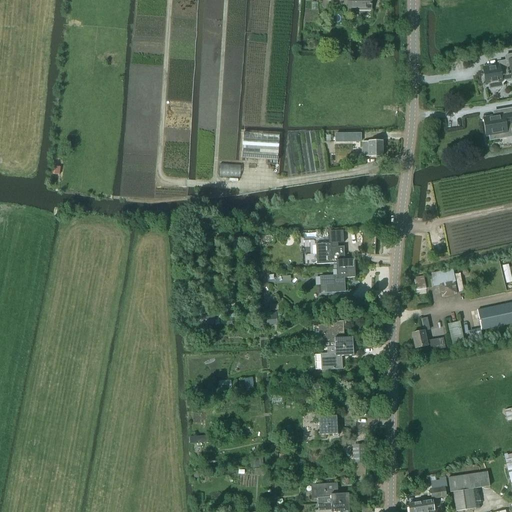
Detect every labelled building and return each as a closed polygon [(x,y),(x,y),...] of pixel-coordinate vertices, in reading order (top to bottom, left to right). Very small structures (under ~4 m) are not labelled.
[(347,0),(348,10),(371,10),(370,0),(347,0)] [(504,65),(483,68),(486,85),(488,84),(489,89),(502,87),(500,77),(511,75),(511,76),(511,54),(505,56),(506,61),(503,62),(504,65)] [(490,141),(507,138),(506,130),(511,128),(511,108),(498,111),(499,116),(483,119),(486,136),(489,136),(490,141)] [(278,161),(279,135),(243,133),(242,159),(278,161)] [(335,143),(362,142),(362,133),(335,134),(335,143)] [(382,157),(382,142),(368,142),(362,142),(362,157),(368,157),(382,157)] [(53,167),(52,175),(59,176),(60,168),(53,167)] [(333,244),(343,243),(343,231),(333,231),(333,244)] [(331,244),(315,245),(317,265),(325,264),(336,264),(336,270),(354,269),(354,260),(344,260),(344,247),(331,248),(331,244)] [(511,267),(509,268),(508,266),(502,267),(505,284),(511,282),(510,272),(511,271),(511,267)] [(337,276),(320,277),(320,286),(321,294),(326,293),(345,292),(344,278),(355,278),(354,269),(336,270),(337,276)] [(457,295),(455,282),(453,269),(431,274),(433,287),(439,286),(441,298),(457,295)] [(416,291),(426,290),(423,277),(414,279),(416,291)] [(481,330),(511,323),(511,303),(477,311),(481,330)] [(214,316),(198,316),(197,324),(213,325),(214,316)] [(330,326),(318,326),(318,335),(323,335),(324,349),(327,348),(353,347),(352,338),(344,338),(343,322),(330,323),(330,326)] [(453,347),(463,345),(458,322),(448,325),(453,347)] [(427,342),(424,332),(412,334),(415,349),(428,346),(427,345),(429,344),(431,352),(445,349),(442,338),(427,342)] [(327,354),(320,355),(321,371),(342,370),(341,357),(353,356),(353,347),(327,348),(327,354)] [(245,392),(253,391),(252,389),(253,389),(252,378),(244,379),(245,392)] [(324,417),(324,414),(315,415),(315,421),(318,421),(319,433),(316,433),(316,439),(326,438),(325,435),(337,435),(336,417),(324,417)] [(356,464),(365,463),(366,463),(365,445),(352,446),(353,464),(356,464)] [(250,467),(261,466),(261,458),(249,459),(250,467)] [(365,476),(365,463),(356,464),(356,476),(365,476)] [(457,511),(475,509),(472,490),(489,487),(487,473),(448,479),(450,493),(453,493),(455,511),(457,511)] [(337,484),(311,485),(311,499),(317,499),(330,498),(331,504),(349,503),(348,494),(338,495),(337,484)] [(444,488),(430,490),(432,499),(446,497),(444,488)] [(409,511),(427,511),(427,510),(433,509),(432,501),(408,505),(409,511)] [(314,511),(349,511),(349,503),(331,504),(317,505),(318,511),(314,511)]
